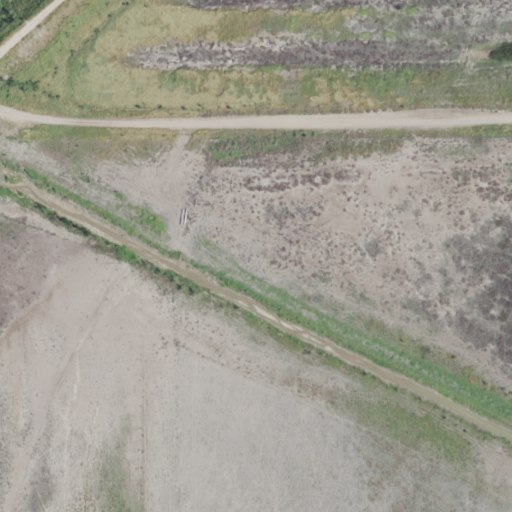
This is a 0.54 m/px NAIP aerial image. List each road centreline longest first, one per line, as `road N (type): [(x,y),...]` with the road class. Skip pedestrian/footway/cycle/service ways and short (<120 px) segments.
road 1 (track): [(7,104),(511,98)]
road 2 (residential): [(0,112),(73,0)]
